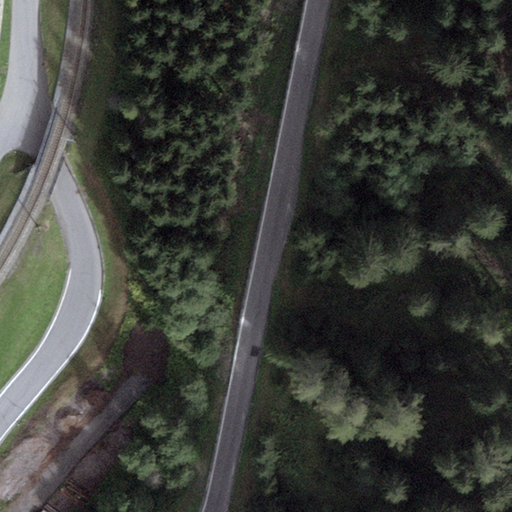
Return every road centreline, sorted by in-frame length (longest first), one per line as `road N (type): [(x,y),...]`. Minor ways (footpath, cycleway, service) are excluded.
road 1 (unclassified): [(217,511),(320,0)]
road 2 (unclassified): [(28,127),(64,188),(80,261),(55,346),(0,417)]
road 3 (unclassified): [(24,0),(28,127)]
